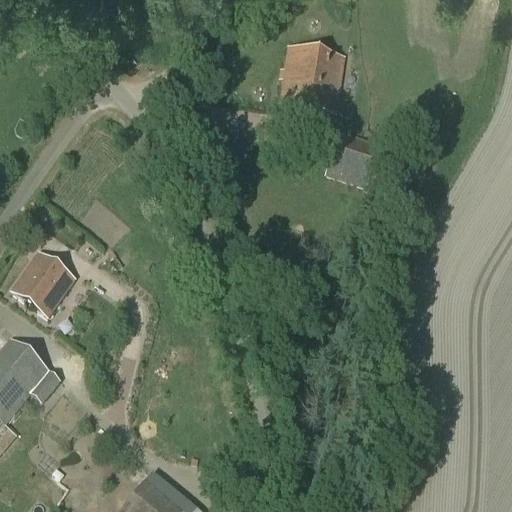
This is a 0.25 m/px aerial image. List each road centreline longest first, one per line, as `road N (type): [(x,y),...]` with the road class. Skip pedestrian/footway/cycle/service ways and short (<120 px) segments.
road 1 (unclassified): [(291,511),(213,253),(181,181),(132,103)]
road 2 (tertiary): [(0,229),(70,123),(111,80)]
road 3 (unclassified): [(132,103),(221,0)]
road 4 (tertiary): [(111,80),(21,0)]
